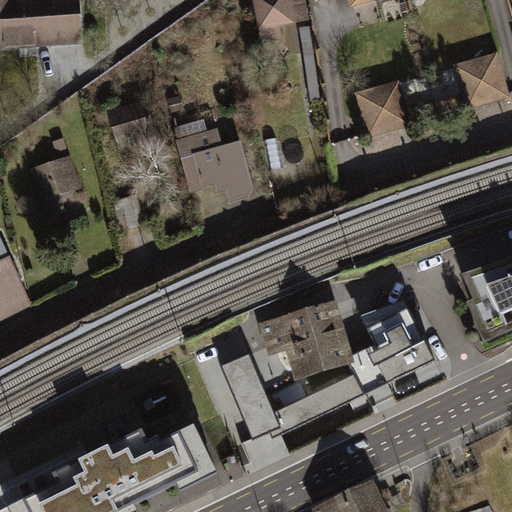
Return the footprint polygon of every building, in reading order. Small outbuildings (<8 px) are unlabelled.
[(0,0),(0,50),(78,45),(74,0),(0,0)] [(305,22),(300,0),(251,0),(258,31),(305,22)] [(511,90),(500,46),(455,58),(468,105),(511,92),(511,90)] [(402,76),(358,88),(370,134),(414,122),(402,76)] [(143,102),(107,113),(122,161),(158,150),(143,102)] [(216,131),(177,143),(192,190),(220,181),(228,205),(255,197),(239,144),(222,149),(216,131)] [(67,157),(30,170),(48,217),(84,204),(67,157)] [(0,321),(32,306),(0,240),(0,321)] [(473,301),(467,304),(484,344),(511,330),(511,260),(462,276),(473,301)] [(250,353),(220,366),(252,442),(271,435),(274,441),(350,404),(436,362),(404,301),(362,317),(375,345),(356,356),(360,375),(275,415),(250,353)] [(357,372),(340,311),(266,331),(275,363),(293,359),(301,387),(357,372)] [(221,404),(237,443),(248,438),(233,399),(221,404)] [(142,418),(0,489),(0,511),(134,511),(219,472),(196,423),(154,444),(142,418)] [(384,511),(374,487),(314,511),(384,511)]
